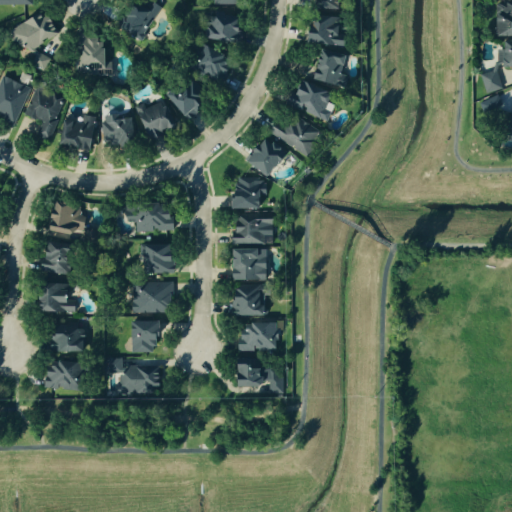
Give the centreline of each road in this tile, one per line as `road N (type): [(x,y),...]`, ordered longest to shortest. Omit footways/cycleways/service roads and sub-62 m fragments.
road 1 (residential): [(0,151),(39,172),(140,176),(221,132),(261,75)]
road 2 (residential): [(185,152),(203,219),(196,352)]
road 3 (residential): [(39,172),(11,250),(12,356)]
